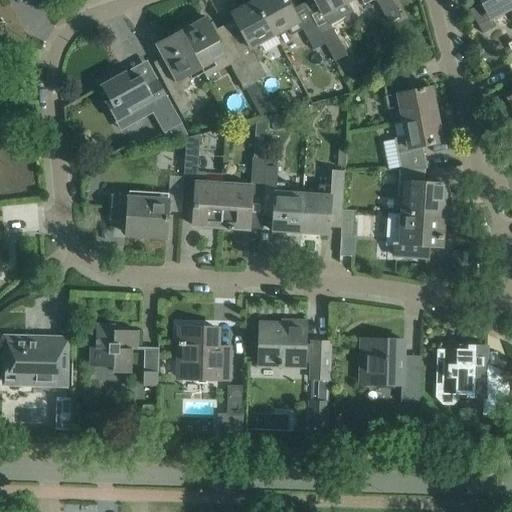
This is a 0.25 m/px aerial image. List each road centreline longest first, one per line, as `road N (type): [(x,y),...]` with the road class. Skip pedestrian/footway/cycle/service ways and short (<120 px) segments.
road 1 (residential): [(145,0),(78,24),(56,55),(62,202),(81,254),(120,273),(511,300)]
road 2 (unclassified): [(0,467),(511,484)]
road 3 (residential): [(511,281),(433,0)]
